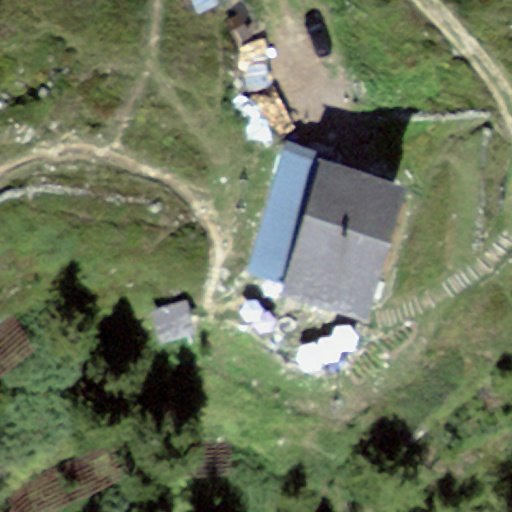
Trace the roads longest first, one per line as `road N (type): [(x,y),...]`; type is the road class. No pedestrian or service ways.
road 1 (track): [(511,111),(454,24),(428,0)]
road 2 (track): [(277,0),(324,117)]
